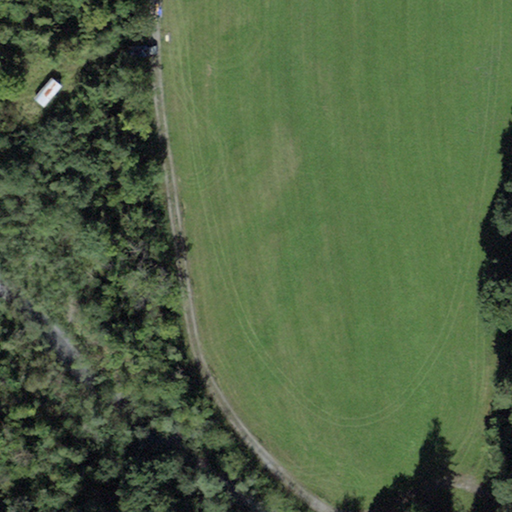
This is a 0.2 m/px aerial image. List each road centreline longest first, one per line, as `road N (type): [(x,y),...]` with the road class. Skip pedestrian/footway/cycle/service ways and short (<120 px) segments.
road 1 (track): [(331,511),(293,485),(213,388),(189,317),(154,0)]
road 2 (track): [(502,499),(482,482),(450,479),(358,511)]
